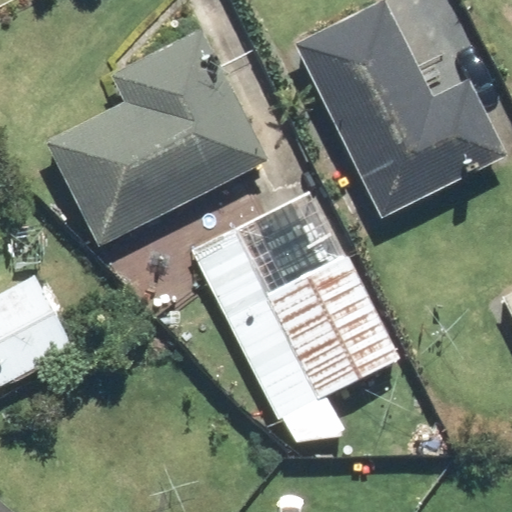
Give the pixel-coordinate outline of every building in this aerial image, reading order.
[(423,97),(379,7),(284,54),(370,229),(504,163),(463,77),(423,97)] [(258,164),(190,36),(99,83),(111,106),(32,148),(87,253),(258,164)] [(264,296),(230,229),(182,253),(270,424),(387,364),(334,260),(264,296)] [(0,388),(68,352),(29,279),(0,294),(0,388)] [(511,294),(493,304),(511,340),(511,294)]
